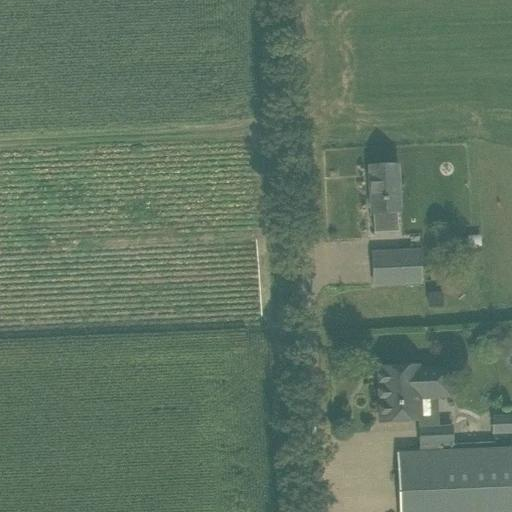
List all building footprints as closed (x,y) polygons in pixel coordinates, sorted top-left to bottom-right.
[(371,213),(399,212),(400,212),(398,166),(369,167),(371,213)] [(395,213),(368,214),(368,233),(395,232),(395,213)] [(420,252),(373,254),(374,286),(422,284),(420,252)] [(377,367),(379,422),(419,421),(418,398),(449,397),(448,369),(417,370),(417,366),(377,367)] [(511,434),(511,416),(491,417),(492,435),(511,434)] [(418,429),(419,454),(439,452),(439,445),(451,444),(450,428),(418,429)] [(511,511),(511,450),(439,452),(419,454),(396,454),(397,511),(511,511)]
